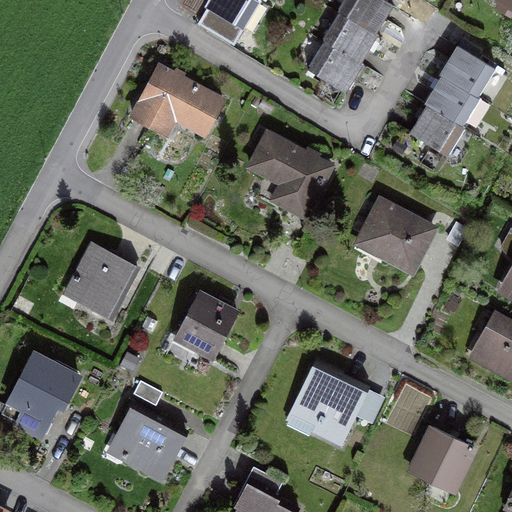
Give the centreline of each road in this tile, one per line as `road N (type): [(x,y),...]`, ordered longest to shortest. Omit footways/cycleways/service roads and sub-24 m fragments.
road 1 (residential): [(140,8),(348,130),(367,125),(419,39)]
road 2 (residential): [(54,165),(300,302)]
road 3 (residential): [(300,302),(511,415)]
road 4 (residential): [(300,302),(198,511)]
road 5 (residential): [(140,8),(54,165)]
road 6 (residential): [(54,165),(0,273)]
